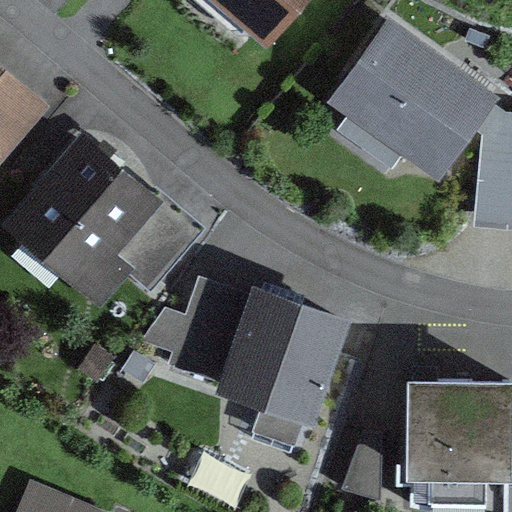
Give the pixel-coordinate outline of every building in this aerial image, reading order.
[(309,0),(207,0),(267,50),(309,0)] [(501,100),(388,20),(327,104),(347,118),(338,131),(392,171),(402,155),(442,182),(478,133),(496,106),(501,100)] [(0,168),(50,108),(0,64),(0,168)] [(480,135),(475,228),(511,231),(511,113),(506,113),(496,106),(478,133),(480,135)] [(152,193),(82,133),(2,227),(102,310),(128,277),(150,296),(207,227),(157,186),(152,193)] [(351,324),(253,287),(251,293),(198,276),(185,315),(164,307),(142,339),(172,352),(168,365),(220,383),(216,395),(314,430),(351,324)] [(100,384),(116,358),(94,344),(77,370),(100,384)] [(154,364),(134,351),(120,372),(143,386),(154,364)] [(511,383),(406,382),(406,485),(410,485),(410,509),(428,511),(508,511),(509,486),(511,485),(511,383)] [(361,433),(342,489),(380,501),(383,434),(361,433)] [(107,511),(29,479),(15,511),(107,511)]
